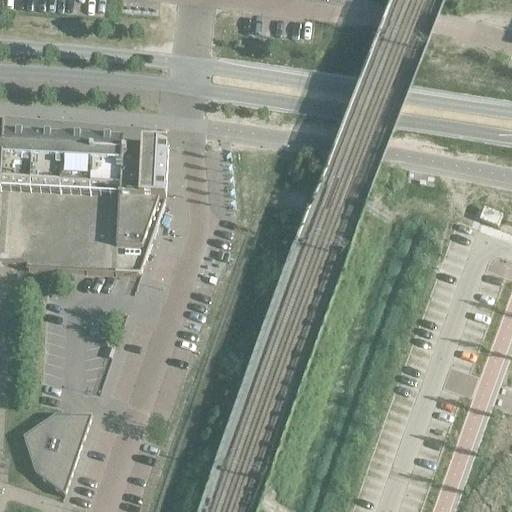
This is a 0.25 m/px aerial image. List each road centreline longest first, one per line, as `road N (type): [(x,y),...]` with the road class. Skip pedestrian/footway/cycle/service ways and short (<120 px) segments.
road 1 (tertiary): [(511,115),(188,64)]
road 2 (tertiary): [(189,90),(511,137)]
road 3 (residential): [(169,321),(72,304),(71,404),(131,425)]
road 4 (residential): [(189,90),(199,227),(169,321)]
road 5 (tertiary): [(0,73),(189,90)]
road 6 (tertiary): [(188,64),(0,43)]
